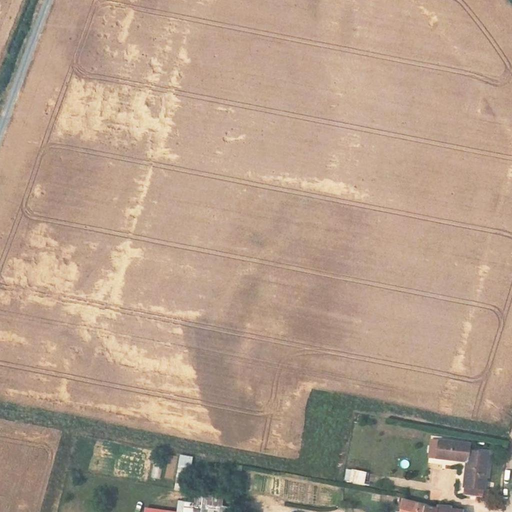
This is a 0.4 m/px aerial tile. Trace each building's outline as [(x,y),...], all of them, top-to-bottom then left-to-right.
[(438,441),(436,458),(464,462),(460,492),(481,495),(487,454),(468,451),(469,446),(438,441)] [(188,479),(191,455),(179,454),(176,478),(188,479)] [(161,478),(162,464),(153,464),(152,477),(161,478)] [(369,486),(371,473),(346,468),(343,481),(369,486)] [(144,506),(143,511),(229,511),(230,506),(222,505),(223,496),(195,493),(194,501),(177,499),(176,510),(144,506)] [(433,502),(432,505),(400,502),(398,511),(449,511),(450,505),(433,502)]
